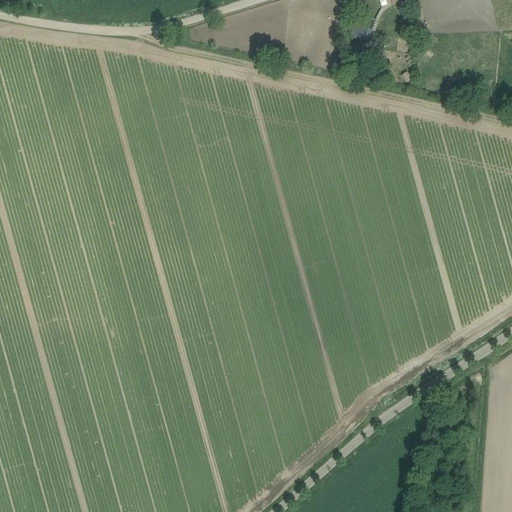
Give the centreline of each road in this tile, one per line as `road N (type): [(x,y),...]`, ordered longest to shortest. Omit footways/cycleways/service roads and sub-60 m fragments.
road 1 (unclassified): [(277,511),(388,415),(511,332)]
road 2 (track): [(337,83),(128,32)]
road 3 (unclassified): [(511,120),(337,83)]
road 4 (track): [(128,32),(258,0)]
road 5 (track): [(128,32),(0,15)]
